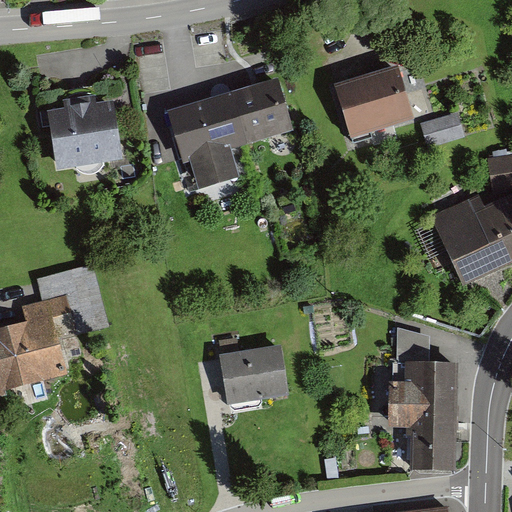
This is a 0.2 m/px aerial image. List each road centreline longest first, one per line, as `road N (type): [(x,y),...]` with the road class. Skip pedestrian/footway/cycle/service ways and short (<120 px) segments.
road 1 (unclassified): [(245,0),(129,21),(0,30)]
road 2 (residential): [(267,511),(486,486)]
road 3 (tertiary): [(486,486),(491,393),(511,341)]
